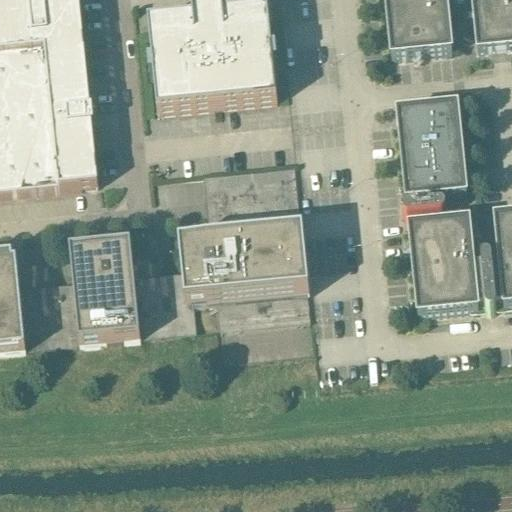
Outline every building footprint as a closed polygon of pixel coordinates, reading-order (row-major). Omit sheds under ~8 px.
[(511,0),(385,0),(392,66),(453,60),(447,1),(454,0),(454,3),(454,4),(455,5),(456,6),(457,7),(458,7),(459,7),(460,7),(461,7),(463,7),(464,6),(464,5),(465,4),(465,3),(465,1),(465,0),(472,0),(478,57),(511,53),(511,0)] [(0,11),(0,203),(99,193),(92,133),(95,133),(93,117),(91,117),(79,3),(45,6),(45,4),(29,6),(29,8),(0,11)] [(193,19),(193,26),(149,31),(153,69),(149,70),(151,84),(154,84),(158,121),(278,109),(274,71),(278,71),(276,57),(273,57),(269,19),(224,23),(224,16),(193,19)] [(467,203),(458,114),(398,120),(408,216),(407,217),(406,218),(405,219),(404,220),(404,221),(404,222),(404,224),(405,225),(405,226),(406,226),(408,227),(409,227),(442,224),(443,224),(444,223),(445,222),(446,221),(446,220),(447,219),(447,218),(446,217),(446,216),(445,215),(444,214),(443,213),(442,213),(438,213),(438,206),(467,203)] [(410,234),(419,324),(486,317),(487,318),(487,319),(488,320),(489,320),(491,320),(492,321),(493,320),(495,320),(496,319),(496,318),(497,317),(497,316),(511,314),(511,224),(495,226),(500,270),(493,271),(493,269),(492,267),(492,266),(491,265),(490,265),(489,264),(488,264),(486,264),(485,264),(484,264),(483,265),(482,266),(482,267),(481,269),(481,270),(482,272),(474,273),(470,228),(410,234)] [(190,251),(190,252),(186,253),(188,276),(192,313),(310,301),(304,241),(200,251),(200,250),(199,249),(198,248),(197,247),(196,247),(195,247),(194,247),(192,247),(191,248),(191,249),(190,250),(190,251)] [(74,258),(75,264),(71,264),(80,354),(141,347),(132,258),(128,258),(128,253),(74,258)] [(0,361),(26,359),(17,270),(14,270),(13,264),(0,265),(0,361)]
